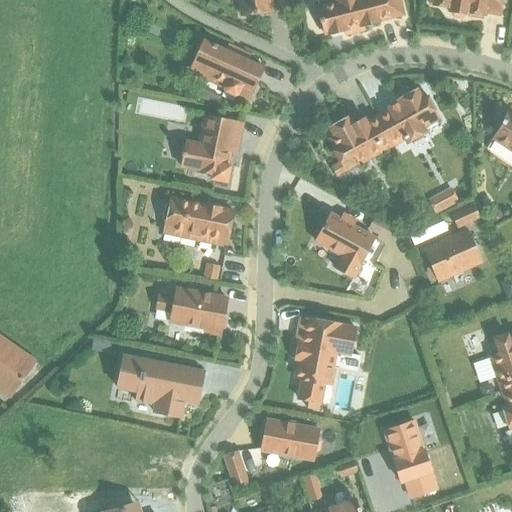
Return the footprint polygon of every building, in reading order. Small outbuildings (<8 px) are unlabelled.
[(209,0),(208,0),(205,8),(216,14),(220,5),(209,0)] [(238,0),(240,15),(269,12),(267,0),(238,0)] [(336,0),(336,1),(317,6),(324,34),(328,33),(328,34),(344,30),(345,34),(363,29),(362,26),(378,21),(378,20),(402,14),(398,0),(336,0)] [(499,15),(501,0),(428,0),(428,3),(432,4),(432,5),(448,8),(448,11),(450,12),(453,16),(460,17),(464,14),(466,14),(467,13),(483,15),(484,12),(499,15)] [(194,59),(193,62),(209,69),(205,79),(223,87),(222,90),(236,96),(237,95),(247,100),(262,68),(203,40),(201,43),(197,45),(193,54),(194,59)] [(387,109),(376,115),(393,145),(404,139),(406,143),(425,133),(422,127),(439,118),(427,96),(422,100),(416,89),(396,99),(398,102),(386,108),(387,109)] [(511,115),(507,112),(496,129),(498,130),(492,139),(511,151),(511,115)] [(347,116),(328,127),(333,136),(328,139),(334,150),(333,151),(340,163),(353,156),(357,165),(393,145),(376,115),(365,121),(363,118),(352,124),(347,116)] [(210,179),(226,182),(229,166),(227,165),(232,137),(238,138),(241,123),(208,116),(205,129),(201,129),(198,144),(185,141),(180,166),(197,170),(196,172),(211,174),(210,179)] [(434,213),(457,201),(450,187),(427,199),(434,213)] [(203,205),(170,198),(169,202),(164,205),(161,218),(165,223),(164,227),(182,230),(180,237),(226,246),(233,212),(220,209),(220,208),(204,204),(203,205)] [(478,218),(473,205),(451,214),(456,227),(478,218)] [(496,210),(486,217),(493,227),(503,220),(496,210)] [(329,214),(314,241),(341,256),(334,268),(352,278),(374,238),(365,233),(329,214)] [(372,221),(365,233),(374,238),(383,243),(389,231),(372,221)] [(435,277),(437,281),(480,261),(466,229),(448,237),(449,238),(423,249),(431,266),(427,268),(432,278),(435,277)] [(219,266),(206,263),(202,277),(216,279),(219,266)] [(226,298),(175,289),(173,298),(158,295),(155,310),(171,312),(169,321),(205,328),(205,332),(219,334),(226,298)] [(297,317),(290,360),(294,360),(291,379),(299,381),(295,401),(308,404),(307,409),(319,411),(320,404),(323,386),(332,387),(335,367),(338,352),(350,354),(355,328),(297,317)] [(502,393),(511,389),(511,333),(507,335),(506,334),(494,338),(499,353),(489,356),(502,393)] [(0,338),(0,389),(10,396),(34,361),(0,338)] [(93,341),(91,349),(108,352),(109,344),(93,341)] [(122,355),(116,387),(136,391),(134,401),(154,405),(153,412),(180,417),(183,401),(197,403),(203,371),(122,355)] [(489,385),(477,389),(481,400),(493,396),(489,385)] [(511,389),(502,393),(506,405),(501,407),(508,428),(511,426),(511,389)] [(266,420),(260,450),(312,460),(313,454),(318,451),(320,441),(317,436),(318,429),(266,420)] [(413,421),(383,431),(393,460),(392,460),(399,482),(404,481),(410,498),(436,489),(430,472),(431,472),(423,450),(422,450),(413,421)] [(247,482),(237,452),(223,456),(234,487),(247,482)] [(357,471),(353,459),(335,465),(339,477),(357,471)] [(313,473),(301,477),(309,501),(321,497),(313,473)] [(213,480),(196,483),(200,509),(217,506),(213,480)] [(334,506),(313,511),(358,511),(354,499),(352,500),(350,494),(345,491),(335,494),(332,499),(334,506)]
